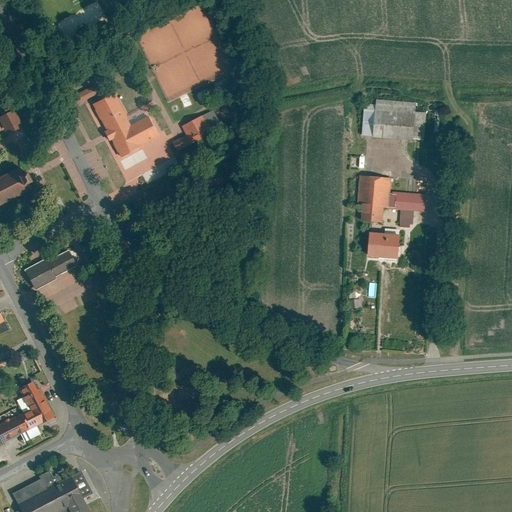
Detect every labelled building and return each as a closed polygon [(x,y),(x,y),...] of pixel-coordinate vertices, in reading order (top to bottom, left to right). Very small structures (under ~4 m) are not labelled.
[(83,100),(96,94),(93,87),(80,93),(83,100)] [(115,92),(93,104),(119,154),(158,133),(149,116),(133,124),(115,92)] [(377,100),(376,105),(365,104),(362,135),(372,136),(411,140),(412,137),(423,137),(425,112),(414,111),(414,103),(377,100)] [(16,123),(18,122),(11,109),(0,115),(0,121),(4,129),(7,128),(10,132),(18,127),(16,123)] [(187,136),(174,142),(178,150),(215,132),(206,114),(182,126),(187,136)] [(353,168),(361,168),(361,157),(353,157),(353,168)] [(0,204),(28,189),(25,183),(29,181),(23,171),(21,172),(18,167),(0,176),(0,204)] [(425,211),(426,195),(390,191),(391,178),(360,175),(358,201),(361,202),(360,219),(382,221),(383,207),(401,209),(399,226),(410,227),(410,223),(414,223),(415,210),(425,211)] [(367,257),(397,260),(400,235),(370,232),(367,257)] [(87,260),(103,252),(94,236),(79,244),(87,260)] [(53,276),(75,265),(67,249),(45,261),(53,276)] [(53,276),(45,261),(44,259),(21,270),(32,290),(54,278),(53,276)] [(351,308),(363,308),(363,297),(350,298),(351,308)] [(16,388),(21,397),(16,399),(22,411),(0,422),(0,440),(1,442),(26,430),(30,437),(40,432),(36,424),(54,416),(35,379),(16,388)] [(20,511),(57,511),(64,509),(65,511),(87,511),(81,500),(92,494),(80,470),(60,480),(54,470),(11,493),(20,511)]
